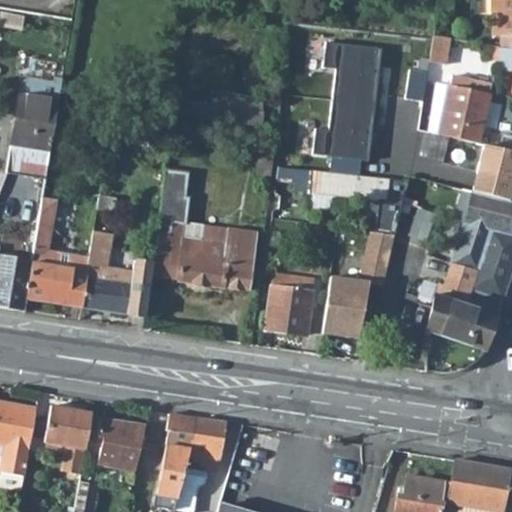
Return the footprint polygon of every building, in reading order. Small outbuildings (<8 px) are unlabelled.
[(452,0),(435,0),(434,14),(451,16),(452,0)] [(511,0),(491,0),(491,35),(500,35),(499,47),(511,49),(511,0)] [(448,38),(432,35),(432,38),(427,62),(443,64),(448,38)] [(371,158),(382,46),(327,41),(324,66),(340,67),(334,130),(317,128),(315,153),(371,158)] [(499,47),(489,45),(486,59),(497,61),(499,47)] [(511,49),(499,47),(497,61),(499,69),(511,71),(511,87),(511,91),(511,49)] [(424,100),(428,77),(412,74),(408,97),(424,100)] [(490,84),(450,75),(448,86),(435,83),(427,132),(467,141),(477,143),(490,84)] [(62,77),(54,76),(54,81),(31,77),(28,77),(24,78),(22,80),(20,84),(10,144),(49,151),(53,126),(56,108),(60,90),(62,77)] [(264,98),(217,91),(215,105),(173,99),(171,114),(184,116),(261,127),(263,112),(262,112),(264,98)] [(72,110),(56,108),(53,126),(69,128),(72,110)] [(184,116),(171,114),(170,128),(182,130),(184,116)] [(298,117),(283,115),(279,144),(295,146),(298,117)] [(511,137),(501,135),(498,148),(511,151),(511,137)] [(477,143),(467,141),(463,157),(467,158),(463,178),(440,172),(436,175),(434,182),(459,189),(471,192),(511,202),(511,151),(498,148),(477,143)] [(49,151),(10,144),(5,169),(5,172),(44,178),(49,151)] [(273,148),(259,147),(255,174),(270,175),(271,166),(273,148)] [(309,170),(277,167),(276,180),(294,182),(293,191),(307,192),(307,193),(378,201),(374,231),(394,234),(403,196),(405,180),(389,178),(389,180),(309,171),(309,170)] [(406,168),(391,167),(389,178),(405,180),(406,168)] [(187,173),(164,170),(151,264),(150,275),(176,279),(176,281),(221,287),(222,286),(246,289),(254,233),(184,223),(188,198),(184,197),(187,173)] [(436,175),(427,173),(426,180),(434,182),(436,175)] [(471,192),(459,189),(454,218),(464,221),(471,192)] [(511,202),(471,192),(464,221),(490,228),(511,233),(511,202)] [(56,199),(41,196),(31,260),(25,298),(66,304),(67,296),(81,299),(88,257),(48,250),(56,199)] [(112,200),(98,198),(96,209),(111,211),(112,200)] [(433,214),(416,209),(408,236),(425,241),(433,214)] [(490,228),(464,221),(442,285),(438,284),(432,297),(429,317),(423,333),(428,336),(424,371),(440,373),(441,365),(448,362),(475,348),(483,351),(484,349),(502,298),(469,287),(490,228)] [(511,233),(490,228),(469,287),(502,298),(511,267),(511,233)] [(113,234),(92,231),(88,257),(81,299),(80,306),(144,316),(150,275),(151,264),(134,261),(132,270),(108,266),(110,257),(113,234)] [(374,231),(368,231),(358,280),(369,281),(383,283),(394,234),(374,231)] [(0,306),(23,310),(25,298),(31,260),(0,255),(0,306)] [(308,273),(302,273),(302,278),(271,274),(263,329),(305,335),(309,306),(318,307),(321,286),(312,285),(313,280),(308,279),(308,273)] [(329,276),(320,333),(357,338),(369,281),(358,280),(329,276)] [(81,299),(67,296),(66,304),(80,306),(81,299)] [(448,362),(441,365),(440,373),(448,373),(457,371),(465,367),(473,362),(479,356),(483,351),(475,348),(448,362)] [(2,473),(23,477),(36,408),(0,401),(0,456),(5,457),(2,473)] [(50,406),(44,444),(64,448),(60,471),(80,475),(85,451),(85,449),(92,413),(50,406)] [(194,417),(163,412),(159,440),(167,441),(153,507),(174,511),(175,508),(185,469),(189,453),(194,417)] [(175,508),(191,511),(192,511),(200,486),(205,483),(208,473),(218,474),(226,422),(194,417),(189,453),(185,469),(175,508)] [(101,438),(97,463),(136,469),(145,425),(101,418),(98,438),(101,438)] [(439,511),(456,511),(458,505),(496,511),(501,511),(509,470),(455,460),(448,484),(439,511)] [(389,511),(439,511),(448,484),(403,477),(401,491),(394,491),(389,511)] [(93,511),(98,484),(79,480),(73,511),(93,511)]
